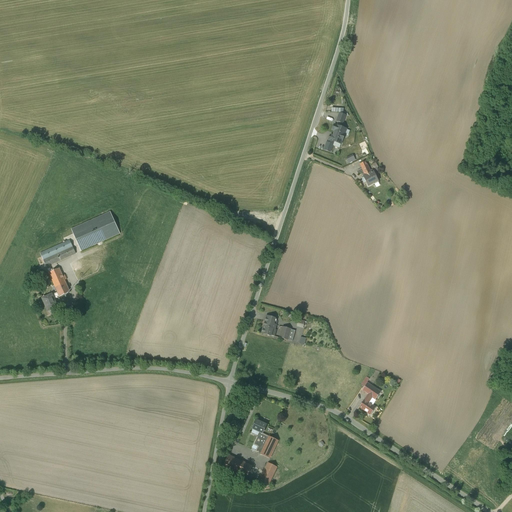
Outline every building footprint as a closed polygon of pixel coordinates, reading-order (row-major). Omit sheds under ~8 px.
[(339,113),(337,121),(342,123),(345,115),(339,113)] [(344,134),(336,131),(332,141),(341,144),(345,134),(344,134)] [(333,145),(326,143),(324,150),(330,152),(333,145)] [(349,146),(344,148),(348,156),(353,153),(349,146)] [(347,157),(350,163),(357,160),(354,154),(347,157)] [(370,171),(368,166),(362,169),(364,172),(364,173),(363,174),(368,186),(378,181),(373,170),(370,171)] [(82,250),(122,234),(113,211),(73,227),(82,250)] [(70,240),(40,254),(43,260),(73,247),(70,240)] [(73,247),(43,260),(46,267),(76,253),(73,247)] [(88,269),(83,258),(78,260),(84,272),(88,269)] [(84,272),(78,260),(70,264),(80,285),(88,282),(84,272)] [(59,268),(49,273),(57,292),(59,297),(70,292),(65,280),(67,279),(65,275),(63,276),(59,268)] [(52,294),(42,299),(48,311),(57,306),(54,299),(59,297),(57,292),(52,295),(52,294)] [(275,319),(266,316),(262,333),(270,336),(272,329),(274,329),(275,325),(270,324),(271,321),(274,322),(275,319)] [(290,329),(283,327),(280,338),(287,340),(290,330),(290,329)] [(381,392),(368,383),(362,390),(368,394),(373,397),(376,399),(381,392)] [(368,394),(359,407),(371,415),(375,407),(369,403),(373,397),(368,394)] [(266,425),(256,420),(252,429),(260,432),(262,433),(266,425)] [(269,436),(262,433),(260,432),(258,437),(266,441),(269,436)] [(278,441),(269,436),(266,441),(260,454),(270,459),(278,441)] [(266,441),(258,437),(257,437),(253,444),(258,447),(255,452),(260,454),(266,441)] [(252,466),(228,455),(223,466),(247,477),(252,466)] [(277,467),(268,463),(259,482),(268,486),(277,467)]
